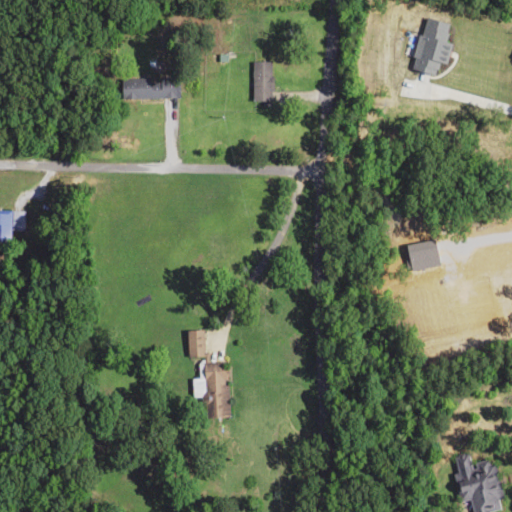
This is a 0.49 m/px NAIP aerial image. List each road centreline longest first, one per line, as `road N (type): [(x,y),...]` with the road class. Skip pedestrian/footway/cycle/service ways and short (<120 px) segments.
road 1 (residential): [(324,511),(319,203),(341,0)]
road 2 (residential): [(320,253),(0,272)]
road 3 (residential): [(511,245),(488,312),(454,511)]
